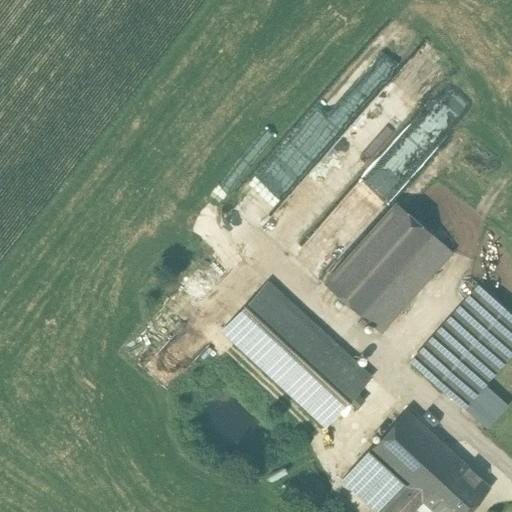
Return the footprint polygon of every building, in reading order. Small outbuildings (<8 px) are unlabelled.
[(424,178),(429,171),(459,194),(488,155),(451,127),(417,173),(424,178)] [(296,183),(264,225),(293,247),(298,241),(319,258),(342,229),(322,213),(327,207),(296,183)] [(373,203),(374,185),(352,185),(351,203),(373,203)] [(395,202),(324,284),(380,333),(451,251),(395,202)] [(370,377),(267,282),(257,293),(222,331),(325,426),(370,377)] [(511,313),(480,285),(413,362),(465,407),(511,353),(511,313)] [(460,460),(406,410),(369,451),(406,486),(422,501),(460,460)] [(381,511),(406,486),(369,451),(342,479),(378,511),(381,511)] [(467,511),(490,487),(460,460),(422,501),(434,511),(467,511)] [(381,511),(411,511),(422,501),(406,486),(381,511)]
